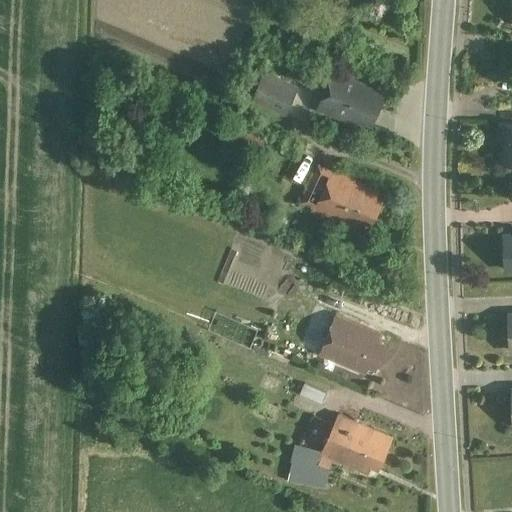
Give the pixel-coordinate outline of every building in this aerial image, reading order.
[(393,86),(338,63),(321,105),(376,127),(393,86)] [(268,67),(257,97),(294,110),(304,80),(268,67)] [(245,116),(239,128),(269,143),(275,131),(245,116)] [(511,118),(502,119),(501,134),(507,135),(507,160),(511,160),(511,118)] [(385,183),(321,157),(302,201),(361,225),(365,216),(378,221),(388,194),(382,192),(385,183)] [(388,328),(341,309),(323,352),(371,372),(374,364),(382,367),(393,341),(384,337),(388,328)] [(325,399),(330,388),(309,379),(304,390),(325,399)] [(382,474),(400,432),(345,407),(326,450),(382,474)]
